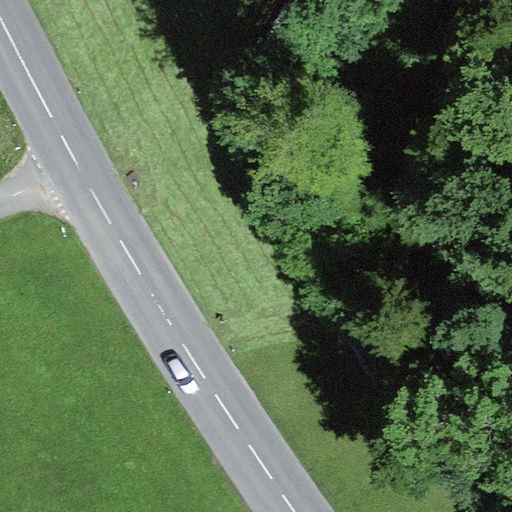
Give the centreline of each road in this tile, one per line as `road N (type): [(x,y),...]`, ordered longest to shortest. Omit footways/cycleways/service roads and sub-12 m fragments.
road 1 (secondary): [(296,511),(207,386),(75,166)]
road 2 (secondary): [(75,166),(0,20)]
